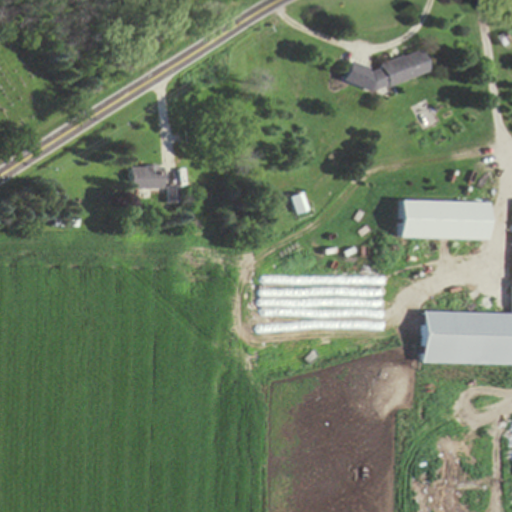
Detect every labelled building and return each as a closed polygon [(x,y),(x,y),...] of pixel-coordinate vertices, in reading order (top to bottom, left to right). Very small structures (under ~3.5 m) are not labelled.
[(418,49),(361,66),(367,88),(424,71),(418,49)] [(159,165),(126,165),(126,188),(159,188),(159,165)] [(173,202),(173,184),(164,184),(164,202),(173,202)] [(294,210),(302,208),(298,193),(289,196),(294,210)] [(394,237),(481,238),(482,201),(395,199),(394,237)] [(511,199),(509,312),(418,311),(417,362),(511,364),(511,199)]
